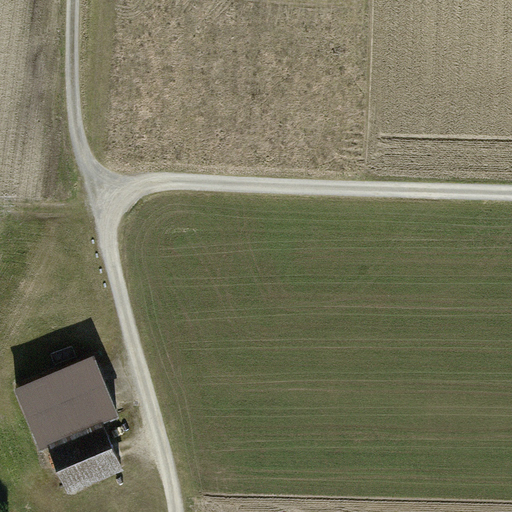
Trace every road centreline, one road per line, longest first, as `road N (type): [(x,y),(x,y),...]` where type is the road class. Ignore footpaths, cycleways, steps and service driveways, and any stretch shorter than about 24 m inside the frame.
road 1 (track): [(73,0),(74,121),(178,511)]
road 2 (track): [(511,192),(147,182),(97,198)]
